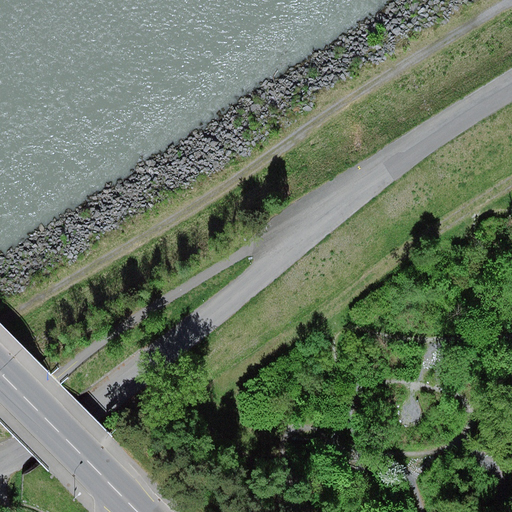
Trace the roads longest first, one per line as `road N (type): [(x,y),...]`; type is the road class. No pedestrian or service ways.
road 1 (track): [(0,326),(511,0)]
road 2 (unclassified): [(0,461),(101,403),(362,192)]
road 3 (primary): [(137,511),(0,373)]
road 4 (unclassified): [(511,86),(362,192)]
